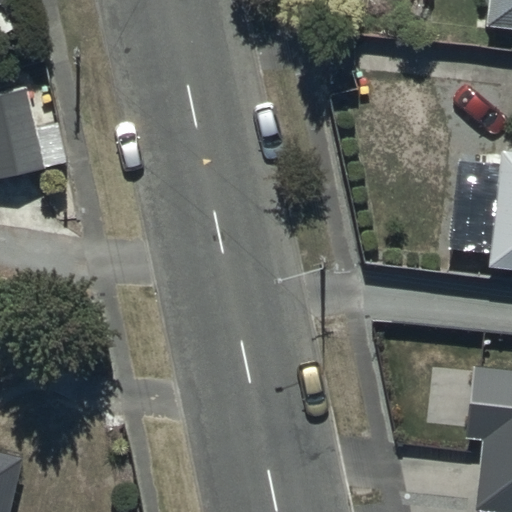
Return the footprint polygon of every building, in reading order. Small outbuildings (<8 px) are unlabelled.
[(511,0),(491,0),(489,19),(511,21),(511,0)] [(32,82),(0,88),(0,171),(47,163),(32,82)] [(452,243),(492,247),(491,258),(511,260),(511,140),(502,139),(500,157),(460,153),(452,243)] [(511,358),(474,356),(473,379),(467,378),(466,399),(469,399),(467,432),(482,433),(478,504),(511,505),(511,358)] [(0,511),(5,511),(18,446),(0,442),(0,511)]
